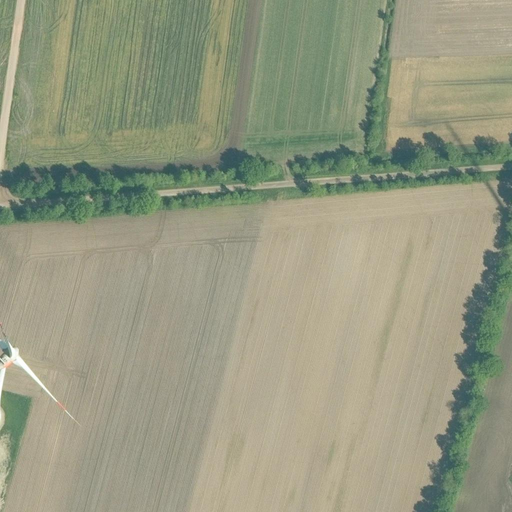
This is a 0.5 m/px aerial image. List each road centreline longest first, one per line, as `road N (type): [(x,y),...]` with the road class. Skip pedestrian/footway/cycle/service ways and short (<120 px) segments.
road 1 (track): [(0,205),(511,165)]
road 2 (track): [(0,185),(25,0)]
